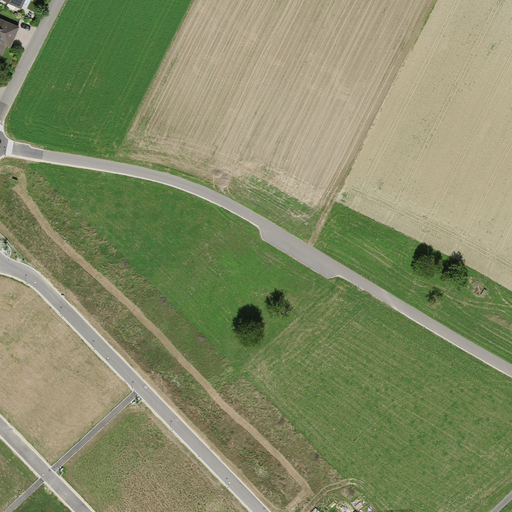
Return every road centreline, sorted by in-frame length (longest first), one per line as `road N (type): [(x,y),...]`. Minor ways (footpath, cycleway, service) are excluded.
road 1 (residential): [(511,370),(192,187),(0,145)]
road 2 (residential): [(0,266),(39,282),(262,511)]
road 3 (residential): [(0,116),(58,0)]
road 4 (residential): [(83,511),(0,425)]
